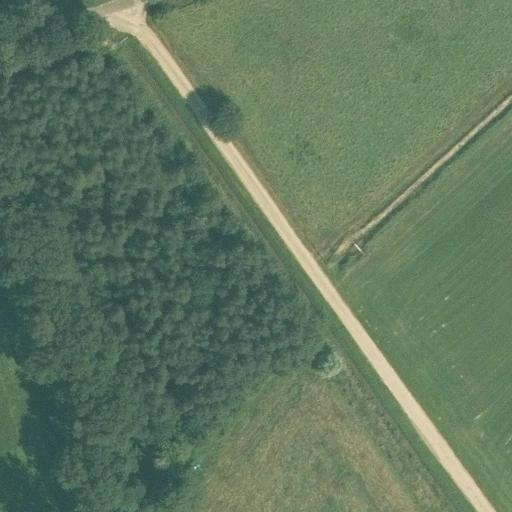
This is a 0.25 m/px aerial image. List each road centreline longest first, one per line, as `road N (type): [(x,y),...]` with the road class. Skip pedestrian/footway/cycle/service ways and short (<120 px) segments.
road 1 (track): [(488,511),(122,4)]
road 2 (unclassified): [(0,32),(133,0)]
